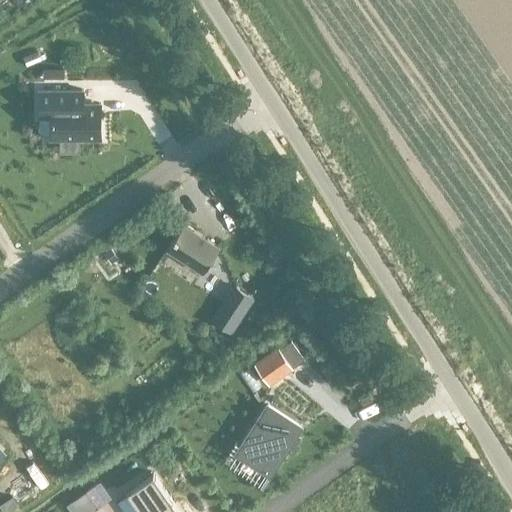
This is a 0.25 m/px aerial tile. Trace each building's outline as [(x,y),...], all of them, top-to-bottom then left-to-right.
[(44,69),(44,78),(64,78),(64,69),(44,69)] [(83,89),(40,89),(40,116),(51,116),(51,138),(101,138),(101,103),(83,103),(83,89)] [(184,222),(167,248),(203,272),(220,246),(184,222)] [(111,248),(105,253),(111,262),(118,258),(111,248)] [(166,250),(160,258),(164,260),(169,252),(166,250)] [(236,286),(214,319),(231,330),(253,297),(236,286)] [(278,346),(252,365),(264,381),(290,363),(278,346)] [(301,426),(267,404),(236,452),(270,474),(301,426)] [(127,491),(142,511),(181,511),(153,473),(127,491)] [(67,504),(72,511),(90,511),(98,506),(87,490),(67,504)] [(12,496),(0,504),(0,505),(4,511),(7,511),(18,504),(12,496)]
